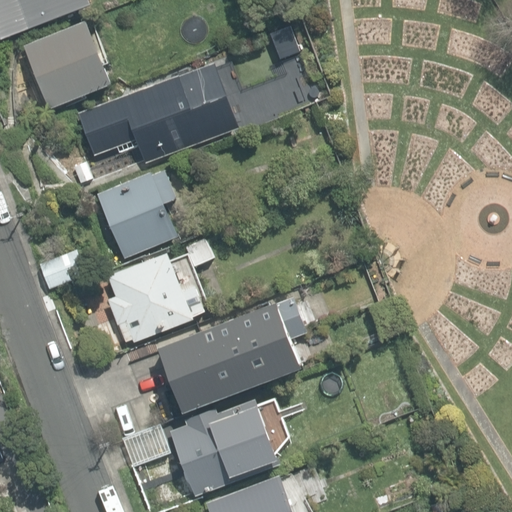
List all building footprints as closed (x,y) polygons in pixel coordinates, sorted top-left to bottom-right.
[(77,0),(0,0),(0,33),(80,5),(77,0)] [(40,111),(106,83),(98,65),(111,59),(92,14),(13,47),(40,111)] [(145,164),(274,119),(261,80),(237,89),(227,59),(121,96),(145,164)] [(192,195),(178,163),(106,191),(127,256),(189,238),(176,200),(192,195)] [(189,285),(176,253),(107,276),(136,343),(214,310),(206,279),(189,285)] [(319,329),(301,292),(160,343),(184,411),(308,366),(302,336),(319,329)] [(253,393),(122,443),(133,471),(172,456),(185,490),(277,456),(253,393)] [(307,511),(291,471),(215,495),(221,511),(307,511)]
